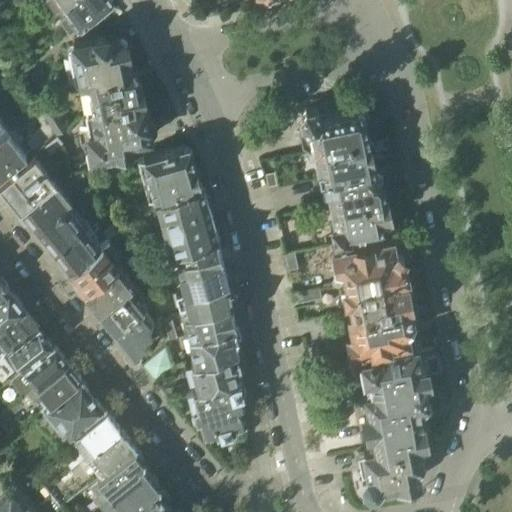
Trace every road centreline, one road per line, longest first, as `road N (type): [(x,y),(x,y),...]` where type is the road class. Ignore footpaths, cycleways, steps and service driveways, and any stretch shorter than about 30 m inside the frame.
road 1 (residential): [(206,93),(241,213),(306,511)]
road 2 (residential): [(390,56),(413,107),(479,437)]
road 3 (residential): [(225,511),(0,229)]
road 4 (residential): [(367,8),(176,44)]
road 5 (residential): [(206,93),(390,56)]
